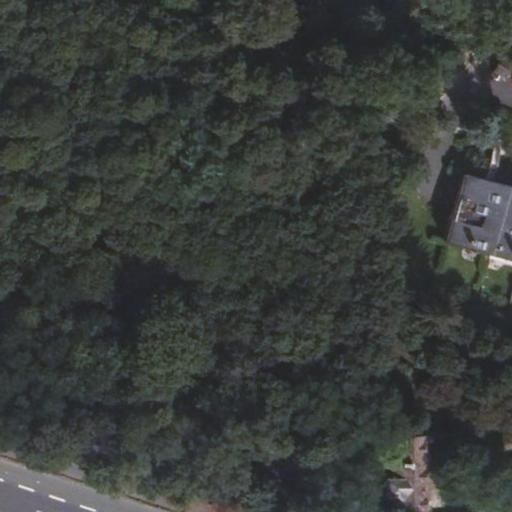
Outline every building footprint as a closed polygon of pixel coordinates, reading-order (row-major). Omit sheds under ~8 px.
[(511,46),(507,43),(502,53),(511,58),(511,46)] [(511,58),(502,53),(495,64),(506,71),(511,61),(511,58)] [(511,180),(462,165),(442,232),(511,254),(511,180)] [(511,452),(511,430),(488,432),(487,448),(488,452),(511,452)] [(488,432),(456,433),(455,447),(487,448),(488,432)] [(392,501),(392,511),(423,511),(421,433),(391,434),(392,482),(384,483),(384,500),(392,501)] [(470,497),(469,511),(491,511),(491,496),(470,497)]
